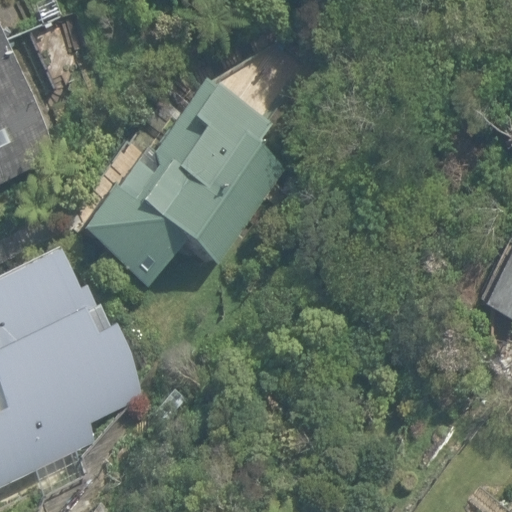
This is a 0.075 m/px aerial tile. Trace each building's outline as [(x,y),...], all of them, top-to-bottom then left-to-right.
[(0,184),(53,158),(0,48),(0,184)] [(65,234),(141,289),(175,242),(210,267),(242,224),(251,231),(260,217),(250,210),(277,174),(250,154),(263,136),(187,81),(132,158),(147,169),(139,180),(117,164),(65,234)] [(0,238),(0,264),(16,257),(7,236),(0,238)] [(0,486),(85,444),(78,430),(136,401),(102,332),(92,337),(45,245),(0,268),(0,486)] [(144,415),(164,434),(190,406),(170,387),(144,415)] [(106,511),(95,503),(88,511),(106,511)]
